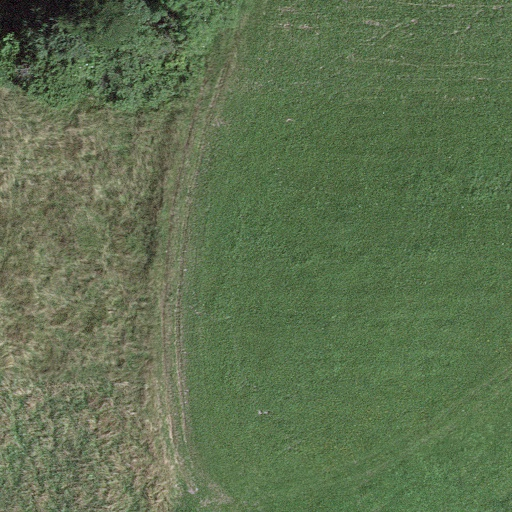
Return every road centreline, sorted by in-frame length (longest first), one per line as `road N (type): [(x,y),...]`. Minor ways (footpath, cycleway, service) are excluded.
road 1 (track): [(239,511),(183,488),(175,258),(241,0)]
road 2 (track): [(511,338),(256,511)]
